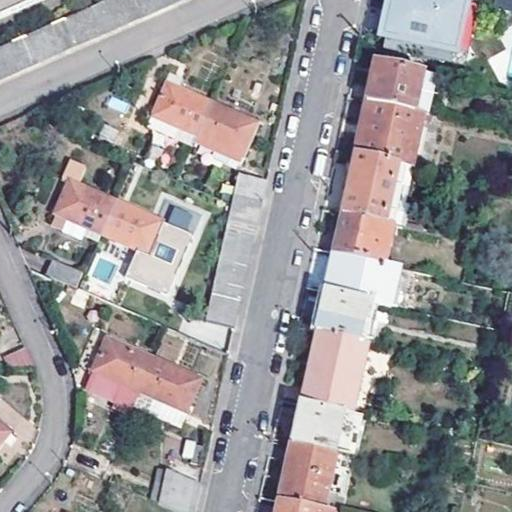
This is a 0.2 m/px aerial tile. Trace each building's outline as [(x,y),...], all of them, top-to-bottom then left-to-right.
[(0,0),(0,17),(39,0),(0,0)] [(114,0),(107,0),(100,3),(111,29),(125,24),(114,0)] [(138,18),(130,0),(114,0),(125,24),(138,18)] [(145,0),(130,0),(138,18),(151,12),(145,0)] [(161,0),(145,0),(151,12),(164,6),(161,0)] [(463,0),(387,0),(380,36),(453,52),(463,0)] [(511,0),(493,0),(492,6),(511,10),(511,0)] [(100,3),(87,9),(98,35),(111,29),(100,3)] [(98,35),(87,9),(75,14),(86,41),(98,35)] [(86,41),(75,14),(61,20),(73,46),(86,41)] [(61,20),(50,25),(61,51),(73,46),(61,20)] [(50,25),(36,32),(47,58),(61,51),(50,25)] [(36,32),(24,37),(35,63),(47,58),(36,32)] [(35,63),(24,37),(10,43),(21,69),(35,63)] [(10,43),(0,47),(0,54),(9,74),(21,69),(10,43)] [(0,78),(9,74),(0,54),(0,78)] [(426,115),(435,75),(375,62),(366,102),(421,114),(426,115)] [(167,81),(151,118),(198,138),(213,102),(167,81)] [(213,102),(198,138),(243,159),(258,122),(213,102)] [(421,114),(366,102),(355,154),(396,163),(409,166),(421,114)] [(198,138),(151,118),(148,125),(195,145),(196,142),(198,138)] [(198,138),(196,142),(241,162),(243,159),(198,138)] [(396,163),(355,154),(342,213),(383,223),(396,163)] [(65,220),(101,236),(118,198),(68,176),(48,224),(61,230),(65,220)] [(237,177),(233,196),(262,203),(266,183),(237,177)] [(233,196),(230,209),(259,215),(262,203),(233,196)] [(137,251),(135,257),(133,261),(158,272),(171,244),(157,238),(165,219),(118,198),(101,236),(137,251)] [(173,206),(168,221),(192,228),(196,214),(173,206)] [(259,215),(230,209),(227,224),(256,229),(259,215)] [(392,224),(383,223),(342,213),(334,252),(383,263),(392,224)] [(65,220),(61,230),(60,233),(80,242),(83,235),(99,242),(99,241),(101,236),(65,220)] [(256,229),(227,224),(224,238),(253,244),(256,229)] [(101,236),(99,241),(135,257),(137,251),(101,236)] [(253,244),(224,238),(221,251),(250,258),(253,244)] [(250,258),(221,251),(219,263),(247,270),(250,258)] [(325,291),(369,301),(379,303),(390,305),(399,267),(383,263),(334,252),(325,291)] [(97,257),(91,276),(108,281),(114,263),(97,257)] [(55,261),(48,277),(75,289),(82,272),(55,261)] [(247,270),(219,263),(216,278),(244,284),(247,270)] [(244,284),(216,278),(213,291),(241,297),(244,284)] [(241,297),(213,291),(209,307),(237,313),(241,297)] [(317,330),(361,340),(369,301),(325,291),(317,330)] [(379,303),(369,301),(361,340),(368,342),(371,342),(379,303)] [(237,313),(209,307),(206,323),(234,329),(237,313)] [(361,340),(317,330),(301,403),(345,413),(352,414),(368,342),(361,340)] [(120,392),(136,399),(137,397),(139,392),(154,357),(107,336),(84,386),(117,400),(120,392)] [(30,362),(24,347),(2,358),(7,369),(33,368),(30,362)] [(139,392),(187,412),(201,378),(154,357),(139,392)] [(181,426),(187,412),(139,392),(137,397),(153,403),(148,413),(181,426)] [(0,446),(6,440),(12,445),(20,436),(0,419),(0,399),(1,398),(0,397),(0,446)] [(301,403),(292,443),(336,453),(345,413),(301,403)] [(352,414),(345,413),(336,453),(346,455),(355,415),(352,414)] [(336,453),(292,443),(280,501),(323,510),(336,453)] [(175,511),(193,511),(200,484),(171,471),(157,504),(175,511)] [(330,511),(323,510),(280,501),(277,511),(330,511)]
